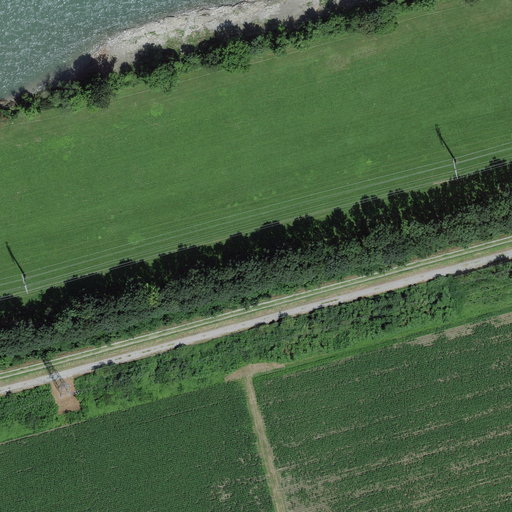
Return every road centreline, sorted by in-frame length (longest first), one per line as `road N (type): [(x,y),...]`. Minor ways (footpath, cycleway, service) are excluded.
road 1 (track): [(511,256),(0,392)]
road 2 (track): [(0,379),(511,245)]
